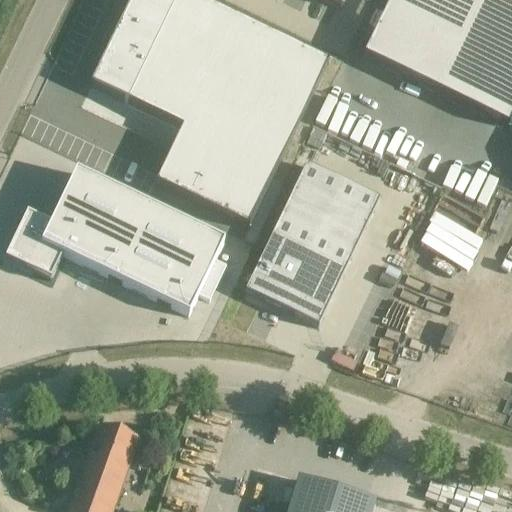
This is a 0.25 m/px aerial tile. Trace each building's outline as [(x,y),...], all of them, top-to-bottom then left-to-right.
[(113,42),(91,88),(182,132),(156,187),(249,231),(328,66),(190,0),(133,0),(122,24),(121,25),(123,26),(122,29),(116,41),(114,40),(113,42)] [(320,0),(341,10),(346,0),(320,0)] [(511,0),(392,0),(364,59),(509,130),(511,123),(511,0)] [(306,168),(245,295),(318,331),(379,204),(306,168)] [(19,233),(5,262),(33,276),(50,284),(62,260),(188,320),(198,299),(209,304),(226,270),(215,265),(224,247),(76,175),(51,228),(27,216),(19,233)] [(113,511),(138,443),(101,430),(70,511),(113,511)] [(298,482),(288,511),(373,511),(375,506),(298,482)]
